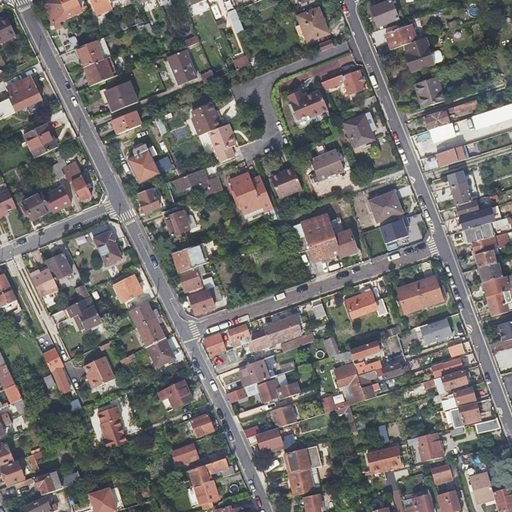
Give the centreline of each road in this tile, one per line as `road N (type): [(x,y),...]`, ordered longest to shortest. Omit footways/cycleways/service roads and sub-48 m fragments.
road 1 (residential): [(185,333),(444,243)]
road 2 (residential): [(347,0),(444,243)]
road 3 (residential): [(120,204),(24,0)]
road 4 (residential): [(444,243),(511,429)]
road 5 (residential): [(265,511),(185,333)]
road 6 (residential): [(185,333),(120,204)]
road 7 (residential): [(0,255),(120,204)]
